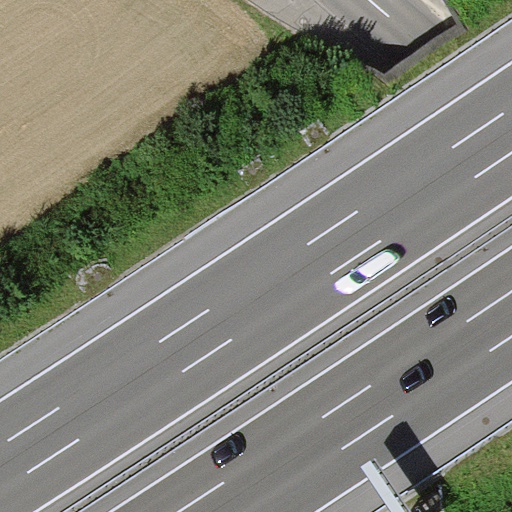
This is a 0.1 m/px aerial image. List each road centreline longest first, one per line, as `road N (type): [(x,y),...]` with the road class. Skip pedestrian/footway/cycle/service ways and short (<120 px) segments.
road 1 (motorway): [(511,130),(0,468)]
road 2 (motorway): [(213,511),(511,314)]
road 3 (tertiary): [(511,120),(370,0)]
